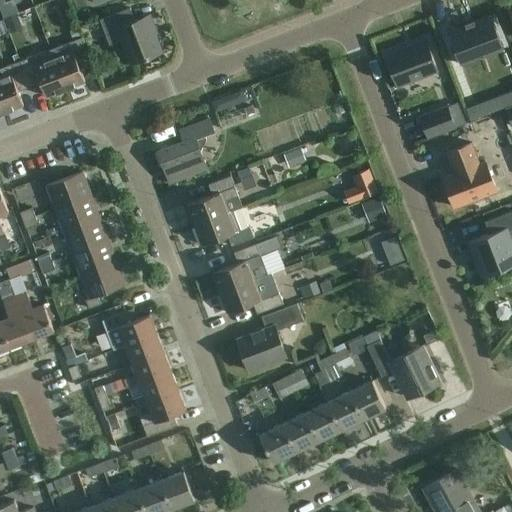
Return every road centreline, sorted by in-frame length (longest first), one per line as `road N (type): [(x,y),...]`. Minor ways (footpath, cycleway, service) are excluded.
road 1 (residential): [(265,511),(104,115)]
road 2 (residential): [(500,405),(350,17)]
road 3 (residential): [(203,74),(350,17)]
road 4 (residential): [(373,462),(500,405)]
